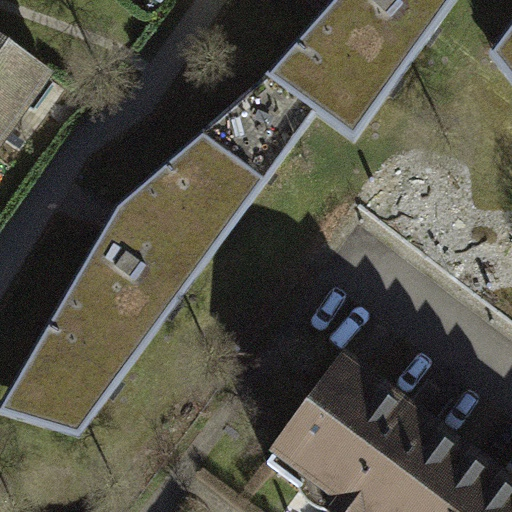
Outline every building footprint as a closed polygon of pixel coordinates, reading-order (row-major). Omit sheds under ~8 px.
[(351,0),(269,92),(317,127),(354,154),(466,0),(351,0)] [(0,149),(53,76),(0,38),(0,149)] [(511,44),(498,62),(511,80),(511,44)] [(262,197),(317,127),(269,92),(199,151),(262,197)] [(0,430),(79,459),(262,197),(199,151),(126,212),(113,233),(0,428),(0,430)] [(511,511),(511,505),(338,376),(265,474),(316,511),(511,511)]
